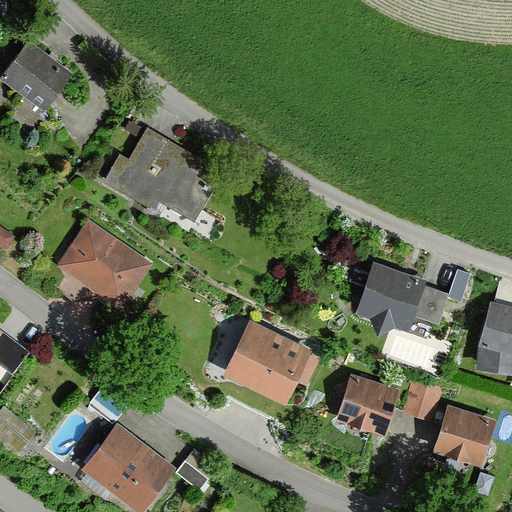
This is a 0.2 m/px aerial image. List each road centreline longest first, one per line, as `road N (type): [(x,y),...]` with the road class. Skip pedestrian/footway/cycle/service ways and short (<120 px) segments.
road 1 (residential): [(55,0),(130,69),(231,139),(406,232),(511,273)]
road 2 (residential): [(374,511),(218,438),(0,279)]
